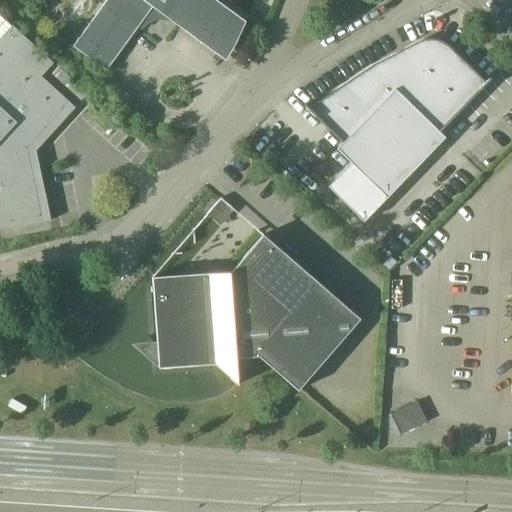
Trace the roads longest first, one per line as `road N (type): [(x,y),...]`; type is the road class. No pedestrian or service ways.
road 1 (primary): [(511,494),(0,463)]
road 2 (unknown): [(502,403),(441,402),(424,377),(445,247),(511,159)]
road 3 (unknown): [(511,97),(392,211),(284,145)]
road 4 (unclassified): [(99,246),(127,241),(244,105)]
road 5 (unclassified): [(244,105),(407,0)]
